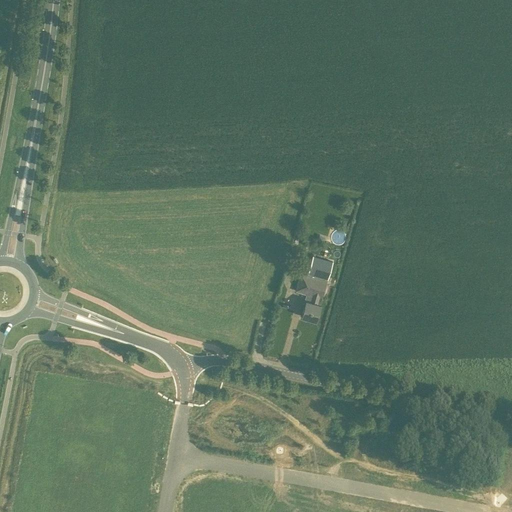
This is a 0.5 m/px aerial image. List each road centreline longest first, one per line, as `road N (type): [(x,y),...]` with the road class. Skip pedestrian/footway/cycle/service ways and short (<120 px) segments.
road 1 (unclassified): [(511,432),(421,402),(227,360),(182,370)]
road 2 (unclassified): [(174,458),(487,511)]
road 3 (secondary): [(8,262),(53,0)]
